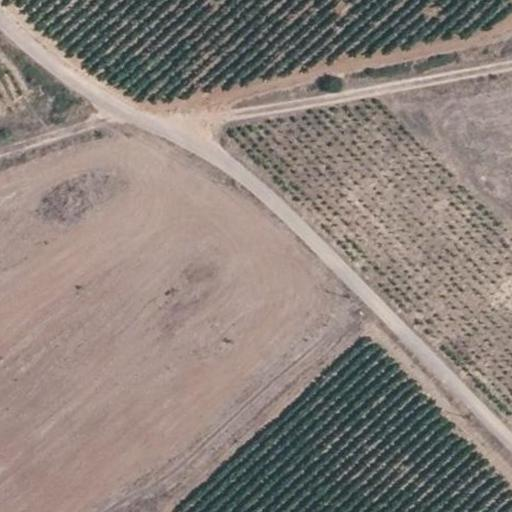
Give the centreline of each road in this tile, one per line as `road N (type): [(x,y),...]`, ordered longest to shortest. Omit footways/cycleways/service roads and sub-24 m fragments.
road 1 (unclassified): [(511,444),(241,177),(108,106),(0,12)]
road 2 (track): [(511,65),(183,120),(90,124),(0,153)]
